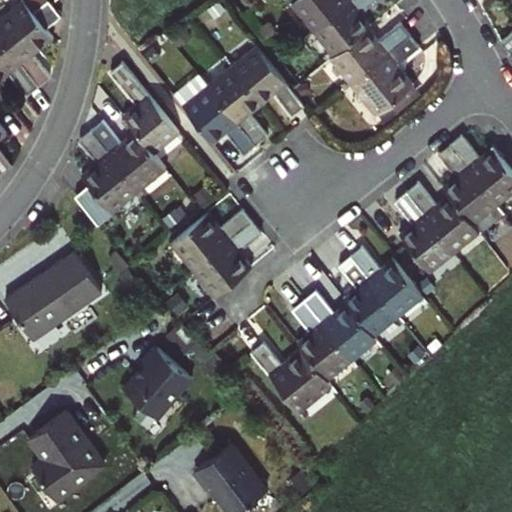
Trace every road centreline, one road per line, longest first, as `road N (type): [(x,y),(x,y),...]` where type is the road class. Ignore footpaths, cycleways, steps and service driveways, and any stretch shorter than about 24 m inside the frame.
road 1 (residential): [(491,76),(293,235)]
road 2 (residential): [(0,219),(65,110),(86,0)]
